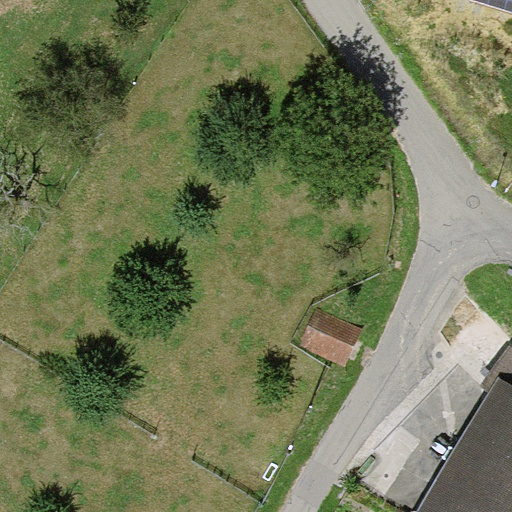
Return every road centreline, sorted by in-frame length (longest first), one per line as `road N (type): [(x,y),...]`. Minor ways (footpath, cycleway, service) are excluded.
road 1 (residential): [(317,511),(477,219)]
road 2 (residential): [(477,219),(332,0)]
